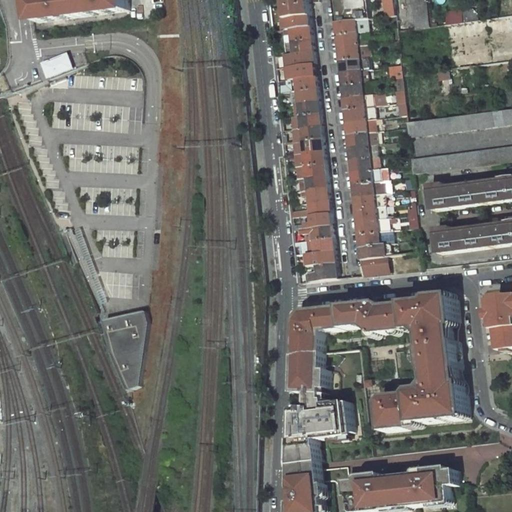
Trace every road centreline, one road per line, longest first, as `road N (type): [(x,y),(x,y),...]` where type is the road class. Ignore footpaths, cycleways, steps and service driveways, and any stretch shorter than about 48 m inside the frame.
road 1 (residential): [(251,0),(283,298)]
road 2 (residential): [(511,253),(434,258),(427,186),(434,178),(511,168)]
road 3 (residential): [(283,298),(276,511)]
road 4 (residential): [(471,278),(283,298)]
road 5 (residential): [(511,425),(484,403),(471,278)]
